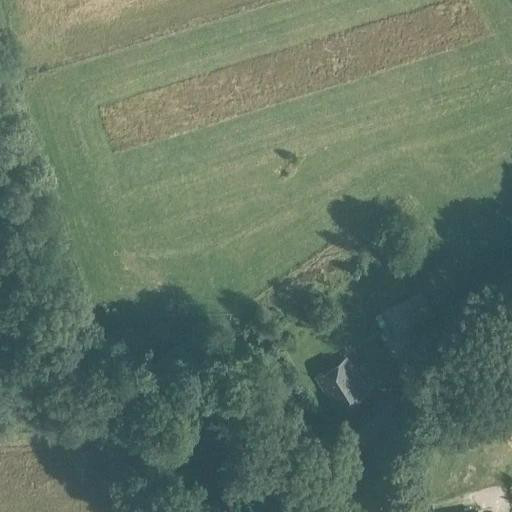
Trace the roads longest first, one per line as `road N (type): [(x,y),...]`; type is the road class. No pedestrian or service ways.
road 1 (track): [(341,448),(212,365),(184,356),(0,377)]
road 2 (unclassified): [(299,511),(318,468),(341,448),(511,331)]
road 3 (track): [(0,206),(46,368)]
